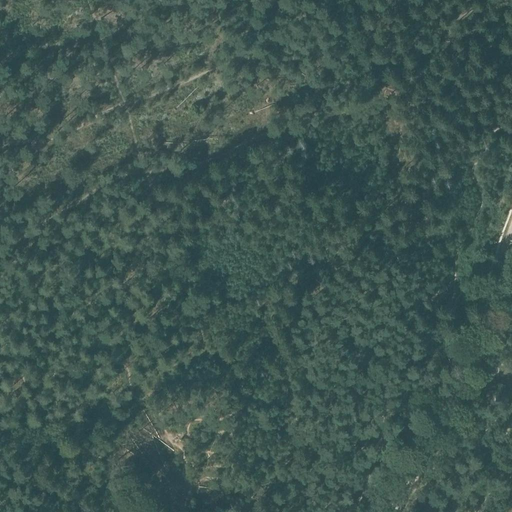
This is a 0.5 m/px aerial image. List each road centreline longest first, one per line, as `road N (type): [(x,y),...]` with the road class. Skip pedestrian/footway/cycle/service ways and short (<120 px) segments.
road 1 (unknown): [(511,19),(367,51),(245,58),(54,139),(0,143)]
road 2 (track): [(393,511),(456,390),(511,237)]
road 3 (track): [(122,469),(0,427)]
